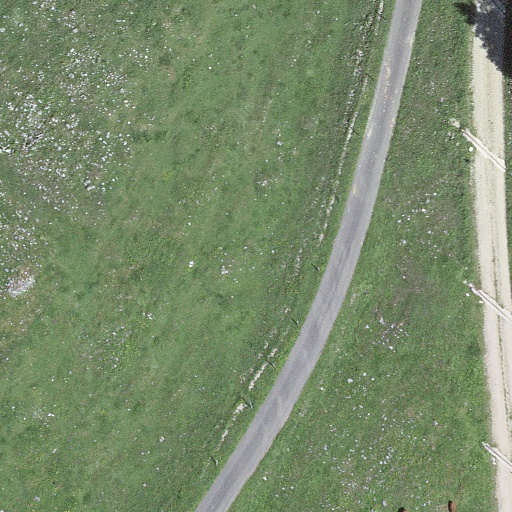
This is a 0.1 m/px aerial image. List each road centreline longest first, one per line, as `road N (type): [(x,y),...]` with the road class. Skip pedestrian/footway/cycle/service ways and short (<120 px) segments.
road 1 (track): [(414,0),(359,232),(308,359),(217,511)]
road 2 (track): [(511,421),(492,226),(498,0)]
